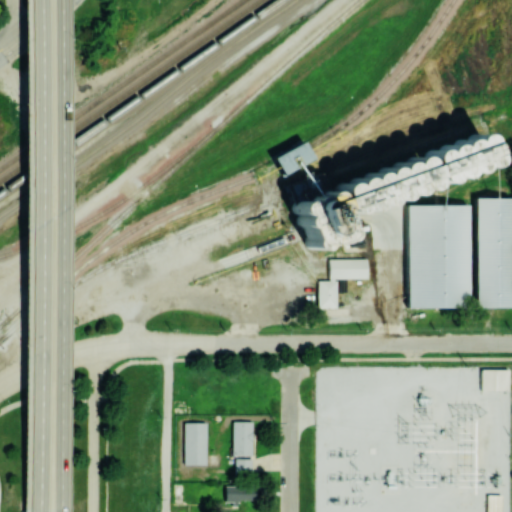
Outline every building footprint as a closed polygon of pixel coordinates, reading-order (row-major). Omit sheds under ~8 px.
[(473,196),(509,196),(509,305),(473,306),(473,196)] [(404,203),(405,305),(466,305),(466,202),(404,203)] [(365,258),(327,258),(327,280),(315,280),(316,308),(335,308),(334,278),(365,278),(365,258)] [(479,368),(506,368),(506,389),(479,389),(479,368)] [(250,421),(230,421),(231,455),(251,455),(250,421)] [(205,464),(205,422),(182,422),(181,464),(205,464)] [(250,458),(233,458),(233,472),(250,472),(250,458)] [(222,485),(223,501),(253,500),(253,485),(222,485)] [(485,511),(485,493),(500,493),(499,511),(485,511)]
